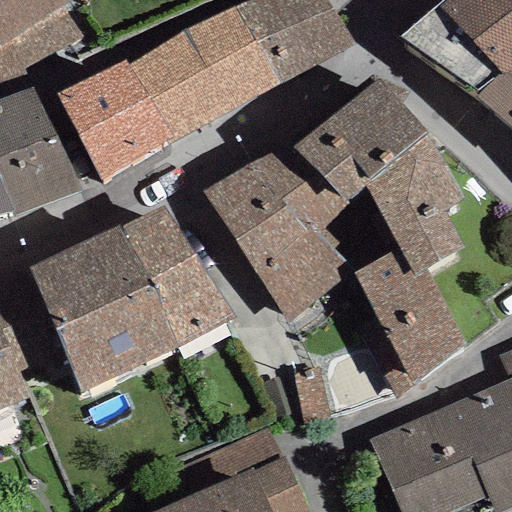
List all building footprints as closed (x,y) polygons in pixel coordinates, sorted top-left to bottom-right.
[(0,0),(0,84),(25,77),(23,70),(79,33),(61,5),(71,0),(0,0)] [(253,0),(235,7),(183,31),(231,109),(279,85),(353,48),(322,0),(253,0)] [(511,0),(445,0),(399,35),(404,51),(471,98),(498,74),(511,68),(511,0)] [(231,109),(183,31),(130,65),(124,61),(58,93),(100,183),(166,140),(169,146),(231,109)] [(511,68),(498,74),(471,98),(511,131),(511,68)] [(364,187),(426,134),(379,78),(292,147),(347,202),(364,187)] [(82,193),(28,87),(0,98),(0,180),(13,212),(15,218),(82,193)] [(462,199),(426,134),(364,187),(399,250),(414,276),(428,269),(464,251),(442,208),(462,199)] [(347,202),(292,147),(260,159),(202,193),(288,324),(352,274),(399,250),(364,187),(347,202)] [(0,215),(13,212),(0,180),(0,215)] [(164,207),(118,227),(175,352),(233,319),(164,207)] [(175,352),(118,227),(32,268),(34,275),(65,351),(82,392),(175,352)] [(399,250),(352,274),(399,366),(382,380),(395,399),(464,347),(428,269),(414,276),(399,250)] [(34,275),(0,288),(0,330),(16,371),(65,351),(34,275)] [(16,371),(0,330),(0,411),(28,400),(16,371)] [(511,350),(498,356),(508,379),(511,377),(511,350)] [(330,420),(318,368),(292,374),(303,426),(330,420)] [(511,377),(508,379),(369,439),(400,511),(455,511),(486,499),(491,511),(501,511),(511,507),(511,377)] [(180,467),(192,495),(251,470),(280,457),(269,429),(180,467)] [(304,511),(280,457),(251,470),(269,511),(304,511)] [(192,495),(151,511),(269,511),(251,470),(192,495)]
